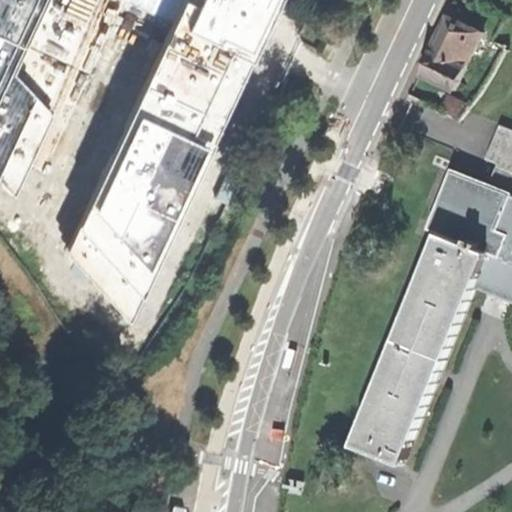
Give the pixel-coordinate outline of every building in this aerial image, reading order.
[(0,0),(0,181),(14,197),(103,0),(0,0)] [(181,0),(65,251),(133,326),(284,0),(181,0)] [(487,23),(501,29),(508,16),(494,9),(487,23)] [(420,73),(456,90),(483,33),(447,16),(433,45),(420,73)] [(431,103),(442,109),(447,98),(436,92),(431,103)] [(511,129),(500,125),(485,160),(511,171),(511,129)] [(430,231),(441,235),(489,254),(475,288),(501,299),(511,303),(511,194),(489,185),(454,171),(430,231)] [(404,465),(475,288),(489,254),(441,235),(357,447),(404,465)] [(292,370),(298,349),(288,346),(282,368),(292,370)]
